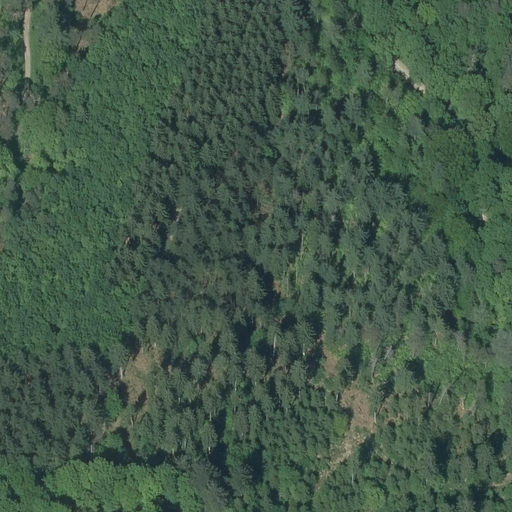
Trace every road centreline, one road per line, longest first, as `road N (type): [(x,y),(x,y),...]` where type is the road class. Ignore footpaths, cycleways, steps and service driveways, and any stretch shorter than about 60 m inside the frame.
road 1 (track): [(511,341),(479,215),(472,151),(332,0)]
road 2 (unknown): [(320,0),(357,107),(438,216),(481,298),(511,320)]
road 3 (unknown): [(29,0),(24,97),(0,154)]
road 4 (track): [(511,52),(440,33),(367,0)]
